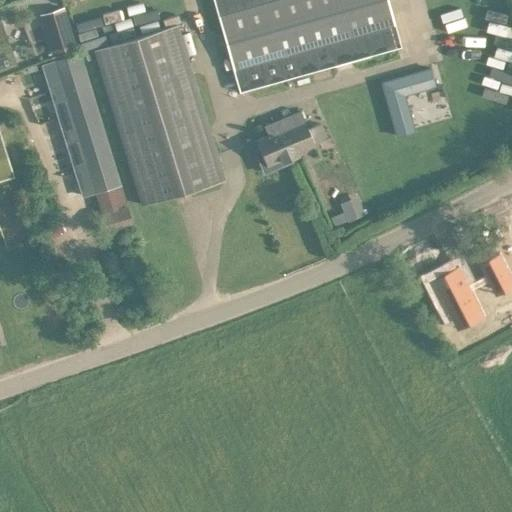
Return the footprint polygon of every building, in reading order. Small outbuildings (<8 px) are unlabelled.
[(210,0),(222,40),(236,90),(398,46),(385,0),(210,0)] [(73,44),(63,13),(61,5),(36,13),(48,52),(63,47),(73,44)] [(175,22),(91,47),(138,203),(221,177),(175,22)] [(0,68),(14,63),(0,24),(0,68)] [(75,52),(39,63),(80,194),(91,190),(119,182),(78,51),(75,52)] [(256,145),(252,147),(260,168),(286,157),(285,155),(293,151),(292,149),(311,141),(297,107),(260,122),(264,131),(252,136),(256,145)] [(0,176),(9,174),(0,144),(0,176)] [(99,210),(94,211),(101,232),(131,223),(124,202),(99,210)] [(456,262),(429,276),(433,283),(442,301),(451,318),(478,305),(469,288),(487,279),(494,293),(511,283),(511,279),(497,251),(486,257),(478,261),(484,272),(466,282),(456,262)]
